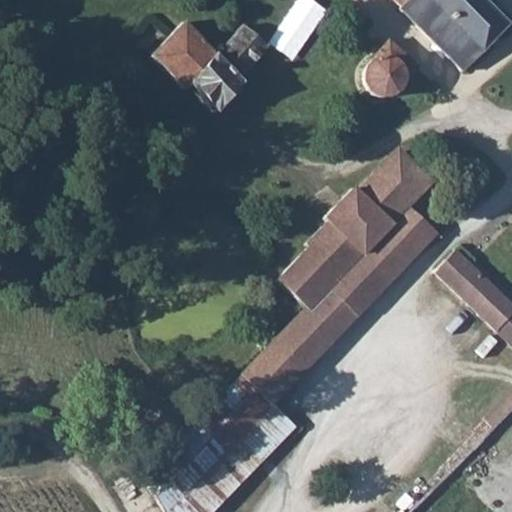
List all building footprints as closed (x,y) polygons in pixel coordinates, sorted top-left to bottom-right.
[(296,61),(329,10),(313,0),(299,0),(271,44),(296,61)] [(463,74),(476,60),(508,27),(480,0),(398,0),(394,4),(463,74)] [(248,85),(239,75),(264,53),(269,48),(246,22),(215,49),(188,18),(175,29),(153,52),(187,87),(191,83),(214,105),(220,99),(227,106),(248,85)] [(407,90),(423,75),(386,43),(356,75),(380,102),(404,85),(407,90)] [(331,288),(384,234),(411,207),(432,182),(401,151),(384,169),(380,165),(356,190),(353,187),(301,247),(306,251),(292,265),(276,282),(306,313),(331,288)] [(511,305),(469,264),(455,250),(434,273),(492,332),(507,322),(511,326),(511,305)] [(270,402),(357,316),(331,288),(306,313),(245,376),(270,402)] [(511,388),(484,419),(493,428),(511,408),(511,388)]
